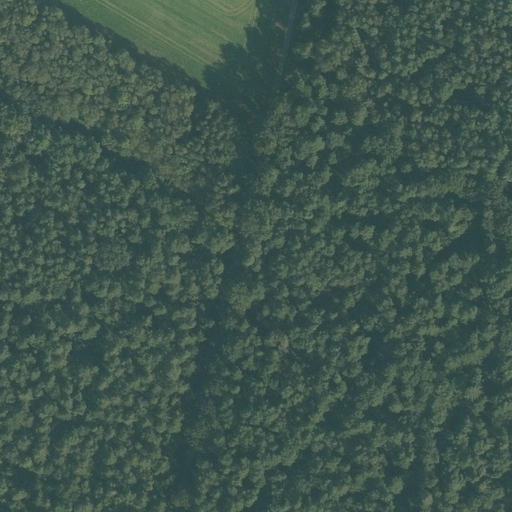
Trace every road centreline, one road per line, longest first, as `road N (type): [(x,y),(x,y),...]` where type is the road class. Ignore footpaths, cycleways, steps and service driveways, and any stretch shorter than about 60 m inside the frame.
road 1 (track): [(176,511),(206,411),(296,0)]
road 2 (track): [(234,511),(430,245),(476,228),(511,247)]
road 3 (track): [(240,237),(0,94)]
